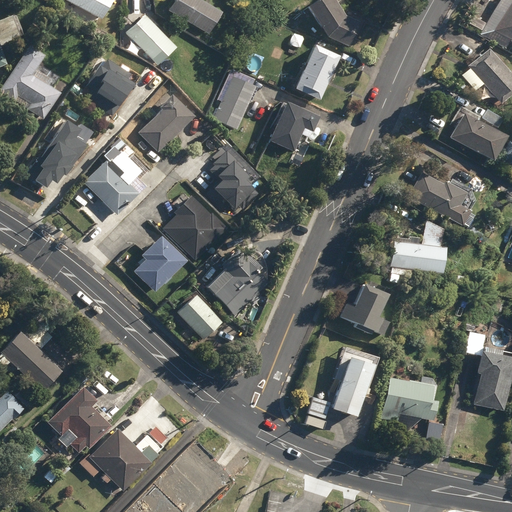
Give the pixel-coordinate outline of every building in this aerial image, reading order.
[(64,0),(103,21),(113,0),(64,0)] [(176,0),(170,12),(209,36),(223,13),(201,0),(176,0)] [(321,0),(309,8),(329,38),(350,47),(360,23),(347,17),(335,0),(321,0)] [(511,0),(503,0),(488,30),(511,42),(511,0)] [(0,68),(8,65),(1,48),(22,40),(21,37),(24,36),(16,16),(13,18),(12,17),(0,21),(0,68)] [(126,34),(159,67),(177,48),(144,16),(126,34)] [(29,110),(44,120),(61,94),(53,89),(60,78),(40,65),(46,57),(30,46),(0,91),(15,102),(19,97),(32,105),(29,110)] [(297,89),(322,101),(342,57),(317,46),(297,89)] [(460,64),(492,102),(511,84),(481,47),(460,64)] [(130,73),(108,58),(102,67),(98,65),(84,87),(89,90),(84,98),(112,117),(134,83),(127,78),(130,73)] [(213,120),(238,131),(257,88),(232,76),(213,120)] [(139,133),(158,153),(195,118),(173,95),(159,108),(161,111),(139,133)] [(270,142),(295,153),(303,134),(311,138),(321,118),(288,103),(270,142)] [(443,137),(483,158),(496,133),(471,120),(474,115),(456,106),(446,124),(449,126),(443,137)] [(476,121),(492,129),(498,118),(482,110),(476,121)] [(36,157),(60,172),(71,156),(89,168),(100,151),(72,132),(76,126),(62,117),(36,157)] [(489,160),(511,171),(511,132),(502,151),(495,148),(489,160)] [(85,183),(118,216),(147,188),(141,181),(151,172),(124,145),(116,153),(118,154),(109,163),(107,162),(85,183)] [(257,171),(264,174),(268,164),(261,162),(257,171)] [(402,196),(453,223),(455,220),(460,222),(465,214),(461,212),(468,200),(464,189),(465,188),(445,178),(442,182),(436,179),(435,182),(414,172),(402,196)] [(163,228),(195,259),(226,227),(211,213),(210,214),(191,196),(176,211),(178,213),(163,228)] [(383,266),(432,273),(437,237),(422,235),(421,244),(410,242),(410,237),(401,235),(400,239),(387,237),(383,266)] [(134,272),(155,293),(164,285),(165,286),(172,279),(171,278),(187,263),(162,237),(141,257),(146,261),(134,272)] [(208,287),(235,317),(249,304),(253,307),(260,300),(257,296),(270,284),(259,273),(263,269),(247,252),(243,256),(238,251),(222,266),(227,270),(208,287)] [(366,330),(377,334),(382,321),(369,315),(378,293),(353,282),(344,305),(339,303),(334,316),(351,323),(349,326),(365,333),(366,330)] [(179,313),(204,341),(222,324),(197,296),(179,313)] [(22,304),(46,328),(52,322),(28,298),(22,304)] [(11,363),(42,394),(63,373),(60,371),(62,370),(42,350),(53,339),(36,322),(35,323),(33,322),(0,355),(0,369),(2,372),(11,363)] [(468,405),(498,409),(506,356),(492,354),(493,348),(476,346),(476,351),(472,350),(469,373),(473,373),(468,405)] [(323,408),(348,415),(362,362),(338,356),(323,408)] [(401,427),(404,431),(414,418),(426,420),(430,400),(422,399),(424,384),(382,376),(373,420),(392,424),(393,422),(397,424),(401,427)] [(71,446),(79,455),(86,448),(89,451),(112,428),(93,408),(98,403),(84,388),(47,423),(61,438),(59,440),(67,449),(71,446)] [(0,432),(24,410),(8,393),(0,400),(0,432)] [(303,414),(319,419),(324,402),(308,397),(303,414)] [(420,442),(433,445),(436,424),(423,421),(420,442)] [(1,440),(9,448),(23,435),(14,427),(1,440)] [(150,434),(161,446),(168,439),(156,428),(150,434)] [(112,480),(124,492),(153,465),(152,464),(159,456),(157,455),(162,450),(147,436),(135,447),(118,430),(91,456),(89,454),(80,464),(93,478),(101,470),(106,475),(102,479),(107,484),(112,480)] [(23,476),(45,453),(34,444),(12,467),(23,476)] [(44,478),(51,484),(57,477),(49,471),(44,478)] [(183,511),(177,505),(174,508),(161,494),(157,498),(150,491),(138,503),(145,510),(143,511),(183,511)]
